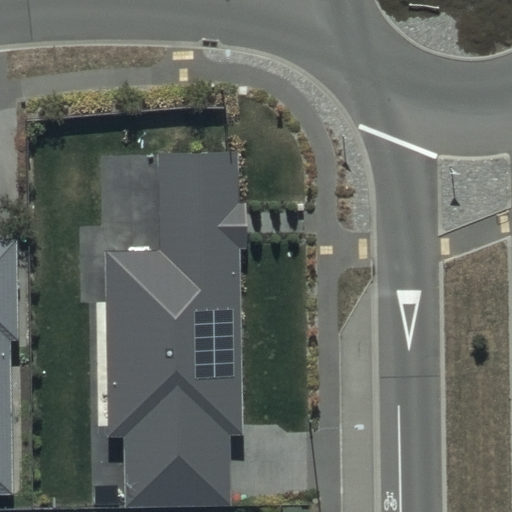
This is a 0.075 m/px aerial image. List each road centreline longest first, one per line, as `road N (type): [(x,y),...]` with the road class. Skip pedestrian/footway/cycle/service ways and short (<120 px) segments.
road 1 (residential): [(419,511),(415,91)]
road 2 (residential): [(337,17),(41,0)]
